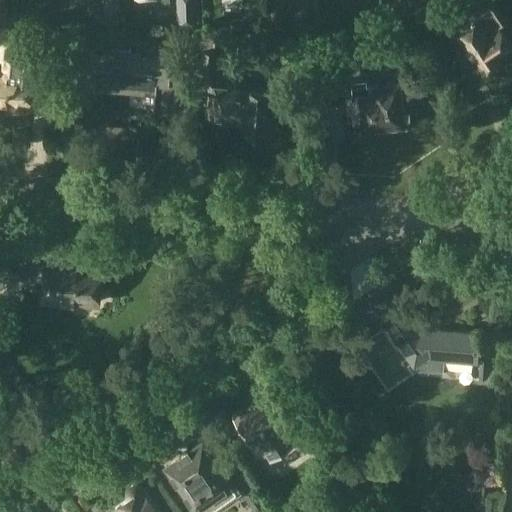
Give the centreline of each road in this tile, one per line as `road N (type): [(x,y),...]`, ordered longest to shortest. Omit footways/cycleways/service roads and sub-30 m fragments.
road 1 (residential): [(0,498),(401,217)]
road 2 (residential): [(0,189),(401,217)]
road 3 (residential): [(401,217),(511,142)]
